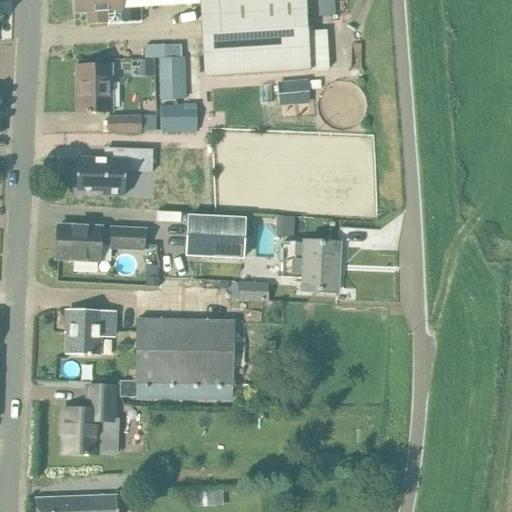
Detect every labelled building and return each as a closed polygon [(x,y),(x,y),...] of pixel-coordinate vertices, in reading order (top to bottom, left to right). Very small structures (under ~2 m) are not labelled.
[(106,11),(121,10),(199,5),(203,78),(328,70),(326,31),(307,32),(305,0),(74,0),(75,13),(85,12),(86,25),(107,23),(106,11)] [(317,0),(318,16),(333,15),(332,0),(317,0)] [(164,45),(143,46),(144,58),(159,58),(161,100),(184,99),(183,57),(164,57),(164,45)] [(76,66),(76,80),(79,80),(80,113),(111,112),(111,65),(76,66)] [(319,78),(308,79),(309,88),(320,87),(319,78)] [(306,82),(278,84),(279,99),(307,97),(306,82)] [(198,131),(199,105),(161,103),(160,130),(198,131)] [(140,116),(107,116),(107,133),(140,133),(140,116)] [(77,159),(76,191),(102,192),(102,195),(124,196),(124,172),(151,173),(152,150),(124,149),(124,160),(103,160),(77,159)] [(187,216),(185,256),(242,259),(244,218),(187,216)] [(56,225),(54,259),(97,261),(98,244),(109,244),(109,247),(141,249),(142,229),(110,227),(110,230),(99,230),(99,227),(56,225)] [(283,240),(281,277),(302,278),(302,290),(336,292),(338,243),(283,240)] [(236,299),(268,300),(269,283),(237,282),(236,299)] [(98,355),(99,337),(113,337),(114,314),(99,314),(99,312),(66,311),(65,327),(68,327),(67,353),(98,355)] [(135,318),(135,346),(120,346),(119,397),(231,399),(232,386),(233,386),(234,320),(135,318)] [(113,420),(114,388),(87,386),(86,411),(62,410),(61,425),(63,426),(63,452),(116,455),(117,420),(113,420)] [(289,469),(338,467),(337,455),(288,457),(289,469)] [(197,507),(223,506),(222,492),(196,492),(197,507)] [(35,498),(35,511),(115,511),(115,495),(35,498)]
